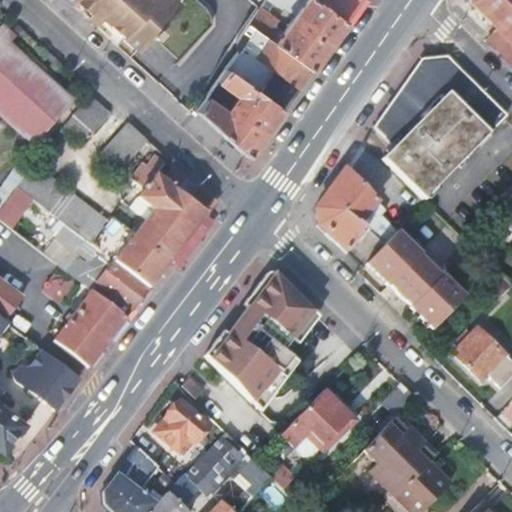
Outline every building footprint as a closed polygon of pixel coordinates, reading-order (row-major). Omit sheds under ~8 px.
[(64,0),(93,25),(99,18),(121,37),(136,51),(150,36),(154,39),(160,32),(156,29),(177,5),(171,0),(64,0)] [(281,0),(298,12),(282,35),(273,28),(277,21),(261,10),(249,26),(254,30),(310,69),(342,23),(308,0),(281,0)] [(308,0),(342,23),(358,0),(308,0)] [(511,0),(474,0),(475,0),(500,29),(488,42),(511,65),(511,0)] [(99,18),(93,25),(114,45),(121,37),(99,18)] [(310,69),(254,30),(223,70),(280,110),(310,69)] [(0,37),(0,112),(33,142),(71,101),(0,37)] [(436,61),(387,139),(407,159),(395,172),(425,202),(436,213),(511,133),(511,123),(450,62),(436,61)] [(193,109),(246,157),(280,110),(223,70),(202,96),(193,109)] [(87,96),(65,126),(83,140),(90,132),(93,134),(109,114),(87,96)] [(126,123),(98,159),(119,175),(146,141),(126,123)] [(145,222),(126,247),(107,230),(115,221),(35,165),(17,188),(95,247),(98,242),(114,258),(112,260),(149,288),(152,290),(201,227),(198,224),(215,202),(197,186),(185,199),(156,177),(137,201),(153,213),(150,216),(142,211),(140,213),(136,210),(134,213),(145,222)] [(366,263),(384,245),(397,231),(380,216),(385,211),(379,205),(375,201),(377,200),(345,167),(315,208),(319,226),(362,267),(366,263)] [(404,229),(400,234),(405,239),(410,235),(404,229)] [(366,263),(389,285),(410,306),(433,329),(457,305),(445,292),(452,285),(442,275),(420,254),(405,239),(400,234),(397,231),(384,245),(366,263)] [(81,282),(92,291),(127,316),(149,288),(112,260),(101,251),(91,264),(100,271),(96,276),(80,263),(71,275),(81,282)] [(60,266),(43,289),(54,297),(64,283),(71,275),(60,266)] [(221,339),(202,363),(241,397),(278,348),(284,353),(313,313),(310,309),(274,274),(269,275),(245,307),(249,310),(225,342),(221,339)] [(71,275),(64,283),(74,291),(81,282),(71,275)] [(0,319),(5,323),(23,299),(0,280),(0,319)] [(445,292),(457,305),(465,297),(452,285),(445,292)] [(69,322),(54,342),(88,368),(127,316),(92,291),(72,317),(69,314),(65,319),(69,322)] [(228,330),(221,339),(225,342),(249,310),(245,307),(228,330)] [(455,354),(484,382),(489,377),(503,391),(511,381),(511,353),(508,357),(479,330),(455,354)] [(15,382),(54,412),(79,379),(44,353),(40,359),(44,362),(34,375),(25,369),(21,369),(15,378),(15,382)] [(191,381),(183,389),(195,401),(203,393),(191,381)] [(400,385),(381,405),(394,417),(394,416),(412,396),(400,385)] [(0,452),(2,454),(23,426),(0,408),(0,392),(0,391),(0,452)] [(324,392),(280,436),(293,449),(304,437),(308,434),(313,439),(310,443),(320,453),(335,438),(339,442),(357,424),(324,392)] [(173,429),(162,441),(182,456),(191,444),(195,447),(208,429),(178,407),(166,423),(173,429)] [(364,449),(380,465),(371,475),(396,498),(430,464),(437,456),(394,416),(394,417),(364,449)] [(166,423),(155,436),(162,441),(173,429),(166,423)] [(308,434),(304,437),(310,443),(313,439),(308,434)] [(222,442),(242,461),(247,456),(228,436),(222,442)] [(335,438),(320,453),(325,457),(339,442),(335,438)] [(222,442),(188,476),(186,474),(175,486),(154,507),(150,511),(187,511),(181,506),(199,488),(208,496),(221,483),(232,494),(222,504),(214,511),(242,511),(247,507),(273,481),(254,462),(247,456),(242,461),(222,442)] [(100,491),(99,499),(112,511),(150,511),(154,507),(145,499),(149,494),(142,488),(159,470),(140,451),(100,491)] [(310,461),(303,469),(309,473),(314,466),(310,461)] [(430,464),(396,498),(410,511),(423,511),(449,483),(430,464)] [(156,482),(165,492),(173,484),(163,474),(156,482)]
